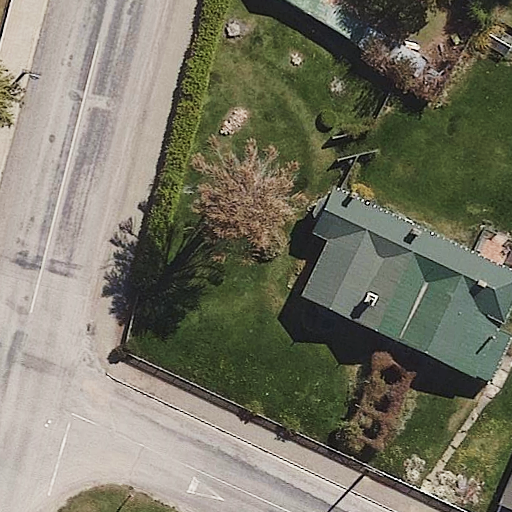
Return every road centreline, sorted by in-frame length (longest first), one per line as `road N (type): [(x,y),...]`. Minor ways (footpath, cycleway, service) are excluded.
road 1 (residential): [(12,383),(111,0)]
road 2 (tertiary): [(12,383),(283,511)]
